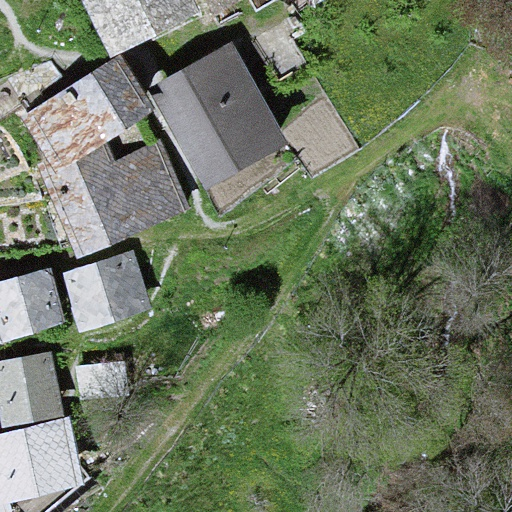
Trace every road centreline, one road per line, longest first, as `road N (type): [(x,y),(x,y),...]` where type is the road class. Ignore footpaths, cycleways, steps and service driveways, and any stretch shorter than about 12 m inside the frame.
road 1 (track): [(340,184),(304,257),(134,511)]
road 2 (track): [(0,267),(142,239),(224,240),(340,184)]
road 3 (track): [(340,184),(467,87),(511,99)]
